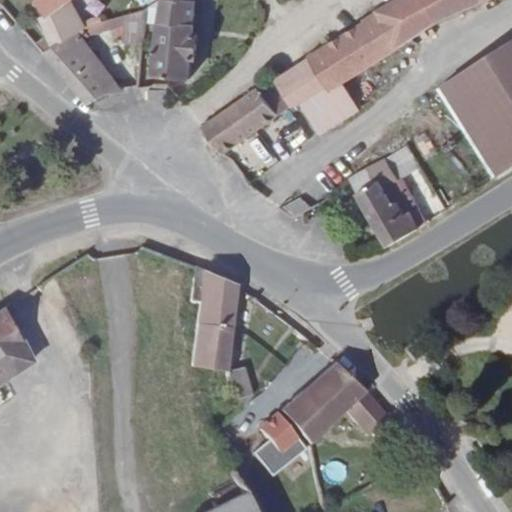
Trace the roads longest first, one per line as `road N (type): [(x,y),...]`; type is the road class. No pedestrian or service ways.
road 1 (tertiary): [(499,511),(300,275)]
road 2 (secondary): [(511,194),(389,268),(343,281),(300,275)]
road 3 (tertiary): [(152,207),(116,157),(0,60)]
road 4 (secondary): [(300,275),(152,207)]
road 5 (secondary): [(152,207),(89,212),(0,248)]
